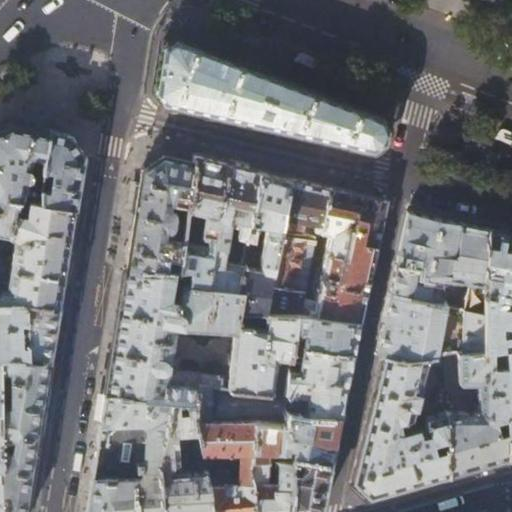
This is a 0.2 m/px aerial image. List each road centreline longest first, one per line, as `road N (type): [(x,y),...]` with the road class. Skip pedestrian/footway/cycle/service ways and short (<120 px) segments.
road 1 (residential): [(56,511),(116,113)]
road 2 (residential): [(400,183),(116,113)]
road 3 (primary): [(293,0),(431,52)]
road 4 (residential): [(431,52),(400,183)]
